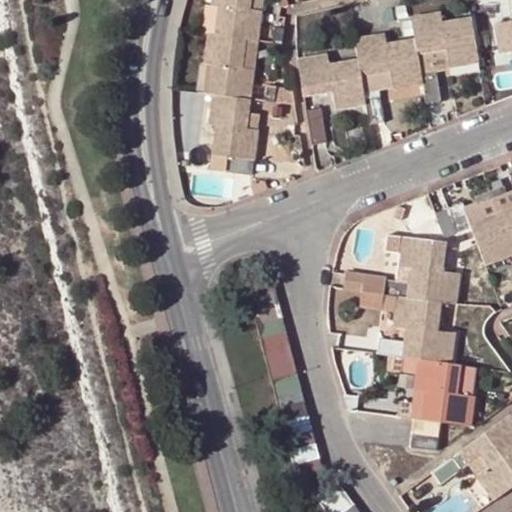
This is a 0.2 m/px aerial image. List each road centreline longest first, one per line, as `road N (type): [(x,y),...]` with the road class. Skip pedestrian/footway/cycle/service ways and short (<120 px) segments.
road 1 (residential): [(284,210),(333,426),(387,511)]
road 2 (residential): [(236,511),(166,252)]
road 3 (residential): [(166,252),(143,127),(156,0)]
road 4 (residential): [(284,210),(511,132)]
road 5 (residential): [(166,252),(284,210)]
